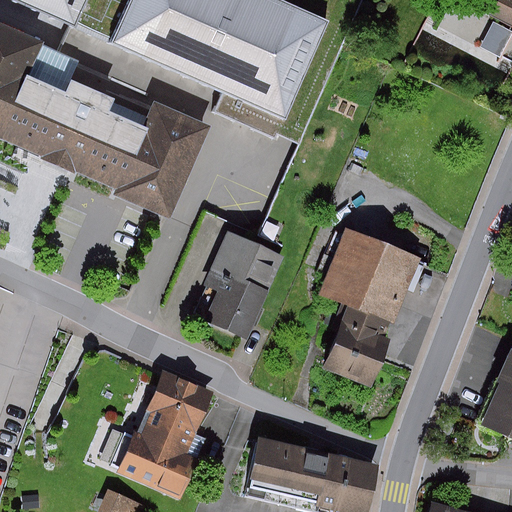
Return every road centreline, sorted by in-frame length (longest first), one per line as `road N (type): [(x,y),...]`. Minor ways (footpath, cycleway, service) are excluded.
road 1 (residential): [(0,266),(278,410),(404,457)]
road 2 (residential): [(511,174),(404,457)]
